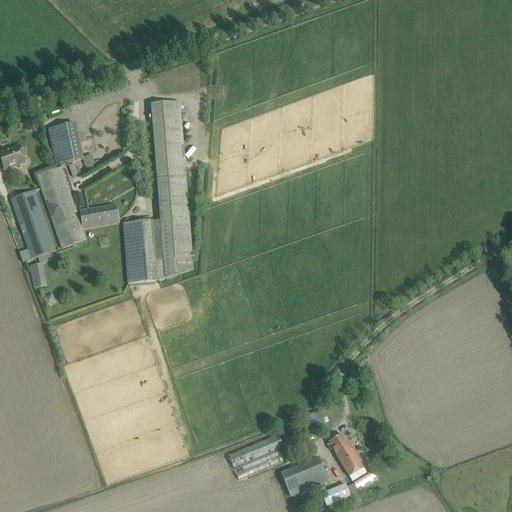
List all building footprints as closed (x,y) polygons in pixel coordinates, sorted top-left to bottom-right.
[(193,270),(180,103),(152,105),(165,262),(166,280),(193,270)] [(82,160),(74,124),(49,130),(57,165),(82,160)] [(10,151),(0,154),(0,156),(5,171),(5,170),(5,169),(17,165),(18,166),(25,163),(19,146),(9,150),(10,151)] [(95,169),(91,156),(83,158),(88,172),(95,169)] [(76,213),(61,168),(37,176),(62,249),(86,241),(81,227),(118,221),(115,206),(76,213)] [(10,200),(31,261),(56,252),(35,192),(10,200)] [(155,263),(152,222),(124,224),(129,285),(157,283),(166,280),(165,262),(155,263)] [(43,265),(29,268),(32,285),(46,282),(43,265)] [(320,430),(319,427),(326,424),(326,423),(329,421),(327,417),(325,417),(323,411),(301,420),(307,435),(320,430)] [(342,435),(329,443),(350,477),(364,469),(365,468),(351,445),(348,446),(342,435)] [(238,481),(283,462),(278,450),(283,448),(278,436),(228,457),(238,481)] [(395,455),(385,458),(388,466),(397,463),(395,455)] [(281,474),(290,497),(328,482),(318,459),(281,474)] [(373,470),(353,483),(355,487),(376,474),(373,470)] [(346,484),(321,494),(326,506),(351,497),(352,498),(358,496),(355,487),(348,490),(346,484)] [(316,499),(299,505),(301,511),(307,511),(319,507),(316,499)]
